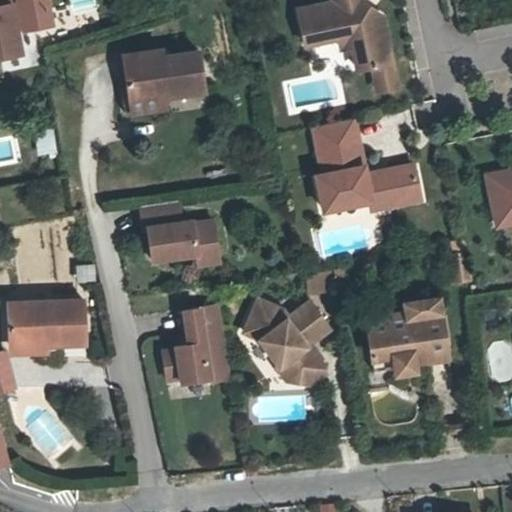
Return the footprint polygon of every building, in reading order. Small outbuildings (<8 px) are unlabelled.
[(9,0),(0,0),(0,51),(19,48),(9,0)] [(357,0),(333,0),(333,1),(297,9),(304,43),(337,36),(349,34),(351,46),(355,68),(370,65),(380,63),(385,88),(395,86),(380,9),(371,4),(361,6),(355,2),(357,0)] [(349,34),(337,36),(339,48),(351,46),(349,34)] [(120,106),(164,101),(162,89),(198,84),(192,43),(153,47),(153,42),(112,47),(120,106)] [(380,63),(370,65),(375,90),(385,88),(380,63)] [(352,117),(312,126),(321,174),(315,175),(322,209),(371,199),(391,195),(392,204),(419,199),(412,164),(364,174),(352,117)] [(54,126),(34,128),(36,156),(56,154),(54,126)] [(511,168),(487,174),(497,225),(511,222),(511,168)] [(391,195),(371,199),(373,208),(392,204),(391,195)] [(177,201),(138,208),(142,230),(147,229),(152,261),(196,254),(197,256),(221,252),(215,219),(193,223),(193,220),(180,223),(177,201)] [(471,286),(467,250),(449,253),(454,288),(463,288),(471,286)] [(309,289),(328,289),(328,272),(309,272),(309,289)] [(408,311),(369,316),(374,356),(392,353),(394,367),(395,372),(414,369),(413,361),(447,357),(439,297),(407,302),(408,311)] [(256,298),(241,331),(257,340),(277,366),(282,361),(298,384),(307,385),(322,374),(324,365),(314,353),(307,352),(304,346),(308,343),(327,329),(308,302),(286,318),(280,310),(256,298)] [(54,345),(84,347),(86,305),(15,304),(14,340),(54,342),(54,345)] [(215,305),(180,311),(185,345),(186,350),(172,353),(159,355),(162,370),(174,368),(177,382),(177,385),(207,380),(207,382),(228,378),(215,305)] [(392,353),(374,356),(376,369),(394,367),(392,353)] [(277,366),(274,368),(285,381),(298,384),(282,361),(277,366)] [(174,368),(162,370),(164,385),(177,382),(174,368)] [(0,428),(0,464),(9,462),(1,428),(0,428)] [(319,511),(335,511),(334,501),(318,503),(319,511)]
